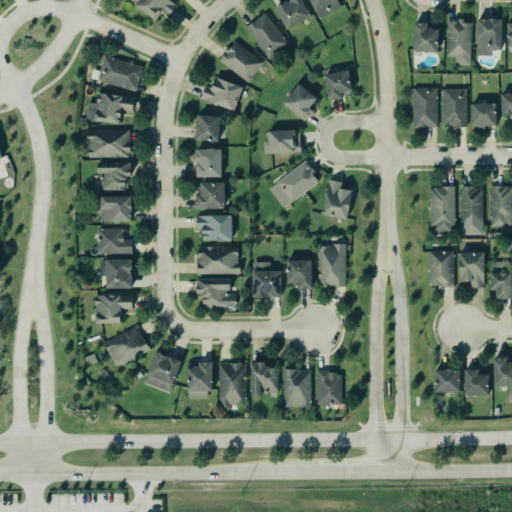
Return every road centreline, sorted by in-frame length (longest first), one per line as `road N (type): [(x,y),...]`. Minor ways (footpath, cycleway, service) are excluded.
road 1 (secondary): [(511,439),(0,444)]
road 2 (residential): [(314,331),(197,332),(165,314),(163,102),(176,60),(229,0)]
road 3 (residential): [(31,286),(40,157),(0,60),(4,32),(33,10),(75,15)]
road 4 (secondary): [(32,476),(314,474)]
road 5 (tertiary): [(368,0),(385,95),(385,253)]
road 6 (tertiary): [(385,474),(398,443),(399,322),(385,253)]
road 7 (tertiary): [(385,253),(374,322),(374,443),(385,474)]
road 8 (residential): [(32,476),(46,444),(44,345),(31,286)]
road 9 (residential): [(31,286),(17,375),(18,444),(32,476)]
road 10 (residential): [(386,124),(337,124),(323,144),(339,159),(385,158)]
road 11 (residential): [(385,158),(511,155)]
road 12 (secondary): [(385,474),(511,471)]
road 13 (residential): [(79,0),(48,58),(0,94)]
